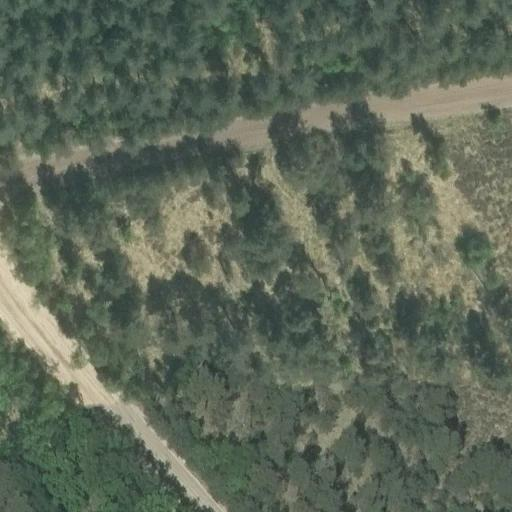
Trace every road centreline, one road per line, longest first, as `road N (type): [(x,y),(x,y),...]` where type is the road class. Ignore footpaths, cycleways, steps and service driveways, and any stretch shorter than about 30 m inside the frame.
road 1 (track): [(0,166),(511,75)]
road 2 (track): [(0,267),(203,511)]
